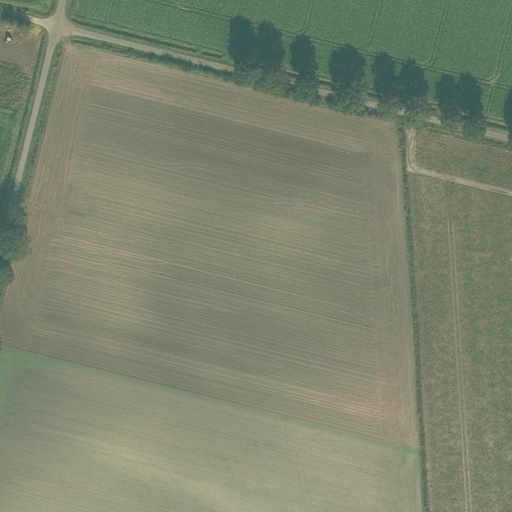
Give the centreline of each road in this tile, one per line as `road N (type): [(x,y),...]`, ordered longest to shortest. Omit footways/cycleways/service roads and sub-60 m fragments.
road 1 (unclassified): [(55,25),(511,138)]
road 2 (unclassified): [(0,251),(55,25)]
